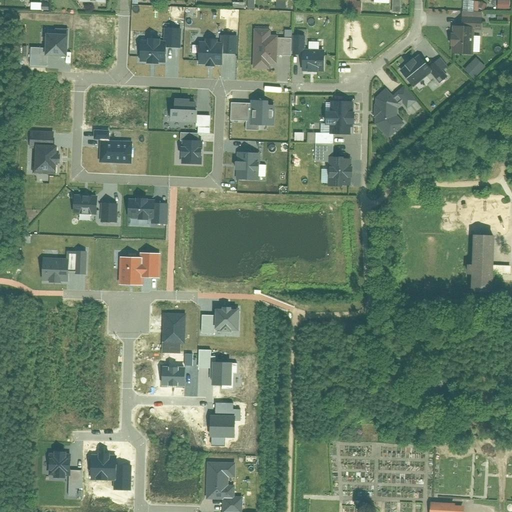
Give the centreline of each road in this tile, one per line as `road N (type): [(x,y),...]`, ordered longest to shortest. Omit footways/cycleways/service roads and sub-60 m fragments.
road 1 (residential): [(223,86),(214,180),(86,179),(76,168),(78,92),(89,79),(124,81)]
road 2 (residential): [(223,86),(337,89),(359,81)]
